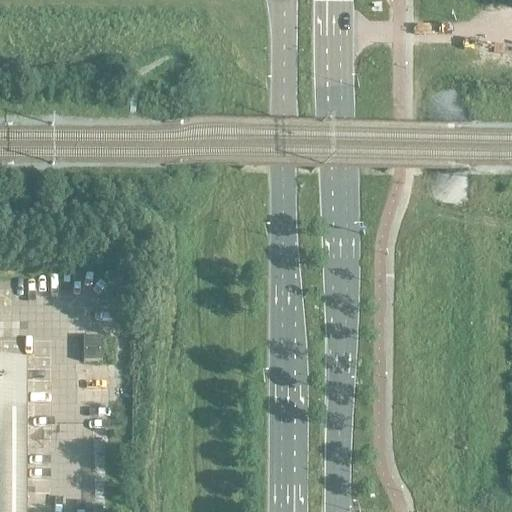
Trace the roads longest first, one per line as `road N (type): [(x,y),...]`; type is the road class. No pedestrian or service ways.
road 1 (secondary): [(337,511),(340,0)]
road 2 (secondary): [(286,0),(285,511)]
